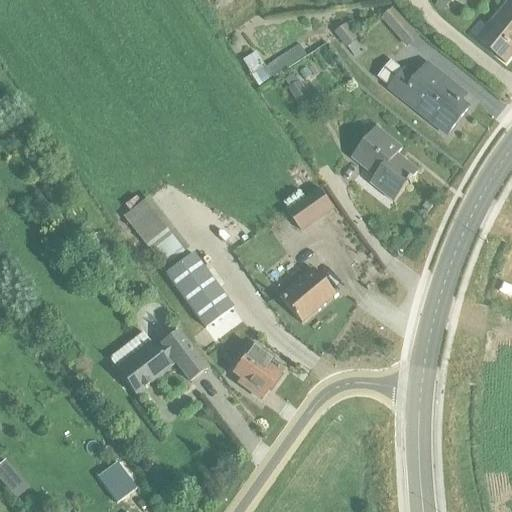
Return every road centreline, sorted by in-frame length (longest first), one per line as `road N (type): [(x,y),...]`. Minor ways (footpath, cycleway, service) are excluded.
road 1 (tertiary): [(511,145),(493,168),(431,308),(415,394)]
road 2 (tertiary): [(240,511),(322,399),(343,385),(415,394)]
